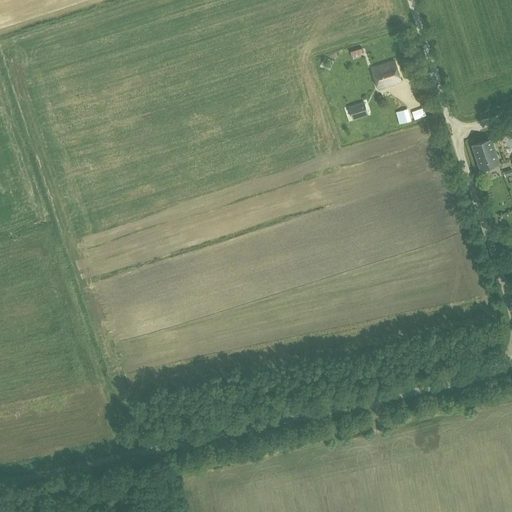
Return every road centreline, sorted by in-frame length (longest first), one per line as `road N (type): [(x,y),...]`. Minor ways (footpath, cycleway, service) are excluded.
road 1 (unclassified): [(0,484),(474,378),(501,364),(511,346)]
road 2 (unclassified): [(511,311),(453,132)]
road 3 (unclassified): [(453,132),(409,0)]
